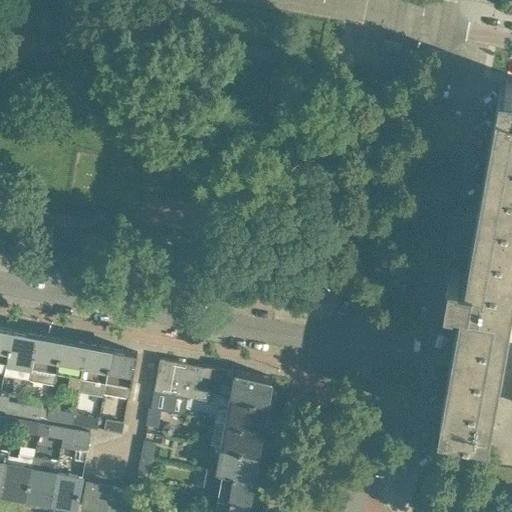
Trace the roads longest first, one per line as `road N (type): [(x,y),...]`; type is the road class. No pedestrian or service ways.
road 1 (residential): [(404,511),(486,31)]
road 2 (residential): [(340,348),(0,284)]
road 3 (residential): [(385,357),(445,25)]
road 4 (residential): [(392,17),(340,348)]
road 5 (residential): [(340,348),(307,511)]
road 6 (residential): [(355,511),(385,357)]
